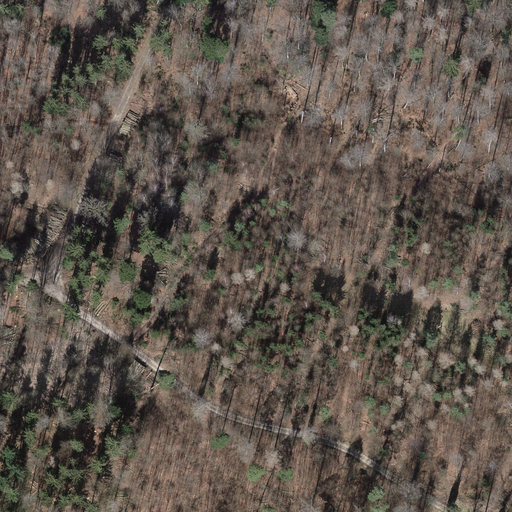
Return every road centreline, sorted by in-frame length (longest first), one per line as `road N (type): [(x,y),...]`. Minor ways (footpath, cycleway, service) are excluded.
road 1 (track): [(456,511),(313,433),(214,412),(38,284),(0,274)]
road 2 (track): [(38,284),(174,0)]
